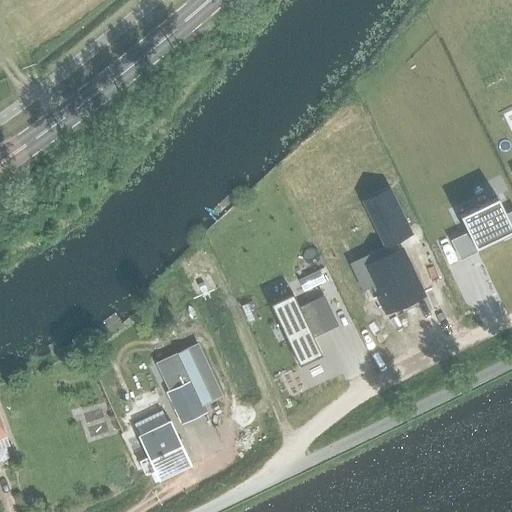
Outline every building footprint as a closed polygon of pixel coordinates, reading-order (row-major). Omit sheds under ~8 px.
[(388,185),(360,199),(382,245),(385,253),(367,261),(376,280),(372,281),(379,296),(375,298),(382,311),(418,295),(396,248),(394,248),(391,241),(410,232),(388,185)] [(465,185),(427,202),(447,245),(465,237),(471,251),(509,234),(494,202),(477,210),(465,185)] [(323,281),(318,271),(298,280),(303,291),(323,281)] [(451,284),(429,294),(441,322),(464,312),(451,284)] [(290,293),(268,303),(297,365),(319,354),(310,334),(319,330),(307,304),(298,308),(290,293)] [(400,317),(368,332),(378,354),(411,339),(400,317)] [(206,412),(190,381),(164,393),(180,425),(206,412)] [(137,435),(153,469),(148,472),(153,481),(189,464),(187,460),(168,421),(137,435)]
